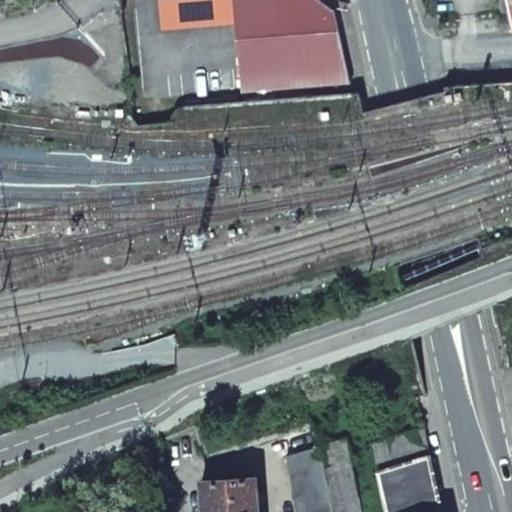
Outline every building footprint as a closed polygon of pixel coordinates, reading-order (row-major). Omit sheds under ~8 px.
[(233,0),(242,92),(350,83),(334,11),(327,5),(319,0),(233,0)] [(377,470),(430,455),(425,428),(371,444),(377,470)] [(359,511),(344,439),(320,446),(333,511),(359,511)] [(300,511),(333,511),(320,446),(289,456),(300,511)] [(386,511),(443,511),(430,455),(377,470),(386,511)] [(201,482),(203,511),(258,511),(256,477),(201,482)]
